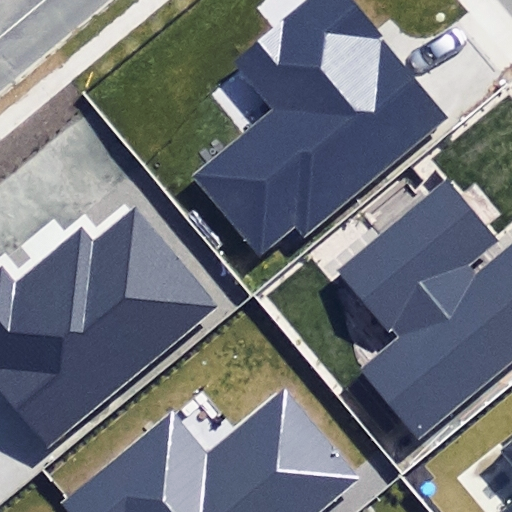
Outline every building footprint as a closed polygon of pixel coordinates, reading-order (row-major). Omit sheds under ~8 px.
[(200,174),(265,254),(301,226),(305,231),(447,116),(352,0),(320,0),(243,63),(281,110),(200,174)] [(364,372),(419,437),(511,357),(511,245),(477,275),(467,263),(494,240),(449,186),(349,271),(405,337),(364,372)] [(0,389),(52,452),(228,306),(138,198),(94,235),(82,221),(13,278),(1,264),(0,265),(0,389)] [(321,511),(365,476),(359,468),(286,380),(233,424),(207,445),(176,407),(66,497),(62,501),(71,511),(321,511)] [(511,499),(496,511),(511,511),(511,434),(495,449),(511,468),(511,499)]
